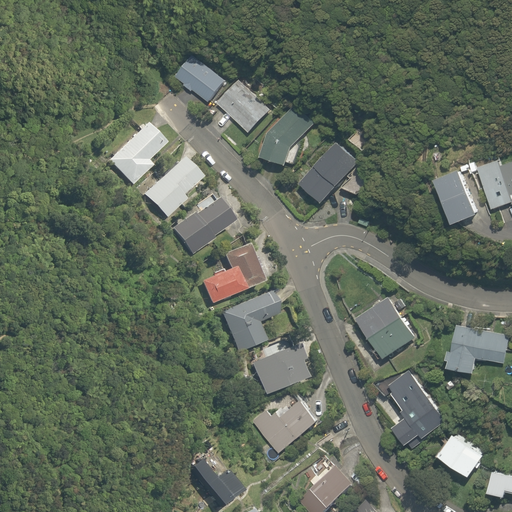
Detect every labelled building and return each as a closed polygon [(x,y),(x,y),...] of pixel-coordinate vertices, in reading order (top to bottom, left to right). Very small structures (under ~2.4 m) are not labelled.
[(179,74),(188,81),(186,83),(196,91),(197,90),(211,101),(229,80),(196,54),(179,74)] [(219,102),(251,132),(272,109),(240,79),(219,102)] [(280,109),(284,104),(278,100),(274,105),(280,109)] [(263,156),(289,163),(295,146),(317,122),(298,103),(271,131),(263,156)] [(107,160),(131,185),(151,166),(146,161),(163,143),(144,124),(107,160)] [(303,182),(325,201),(361,160),(339,141),(303,182)] [(142,194),(165,218),(184,199),(180,196),(199,178),(179,158),(142,194)] [(479,167),(494,208),(511,201),(511,161),(503,165),(501,159),(479,167)] [(438,178),(456,222),(480,212),(462,169),(438,178)] [(171,228),(190,254),(212,239),(211,237),(232,221),(215,198),(194,214),(193,212),(171,228)] [(360,222),(368,226),(370,221),(362,218),(360,222)] [(201,281),(210,303),(261,282),(245,244),(222,254),(229,269),(201,281)] [(170,271),(174,278),(181,274),(176,267),(170,271)] [(220,311),(237,352),(265,340),(258,322),(276,314),(267,291),(220,311)] [(360,316),(387,357),(418,337),(391,296),(360,316)] [(451,366),(476,371),(479,356),(506,362),(511,335),(511,333),(460,323),(454,350),(451,349),(449,358),(452,359),(451,366)] [(263,395),(304,378),(297,361),(301,360),(295,345),(250,363),(263,395)] [(404,432),(416,448),(429,438),(427,435),(449,419),(412,369),(391,384),(396,390),(395,391),(407,408),(405,409),(416,424),(404,432)] [(255,420),(281,452),(321,419),(304,398),(283,415),(279,411),(274,415),(269,408),(255,420)] [(442,453),(473,474),(486,453),(456,433),(442,453)] [(188,468),(217,507),(239,490),(224,469),(214,476),(201,459),(188,468)] [(301,501),(311,511),(327,511),(357,485),(339,466),(301,501)] [(492,490),(508,494),(509,489),(511,489),(511,472),(496,469),(492,490)] [(310,481),(314,486),(321,480),(316,475),(310,481)] [(357,511),(380,511),(370,501),(357,511)]
